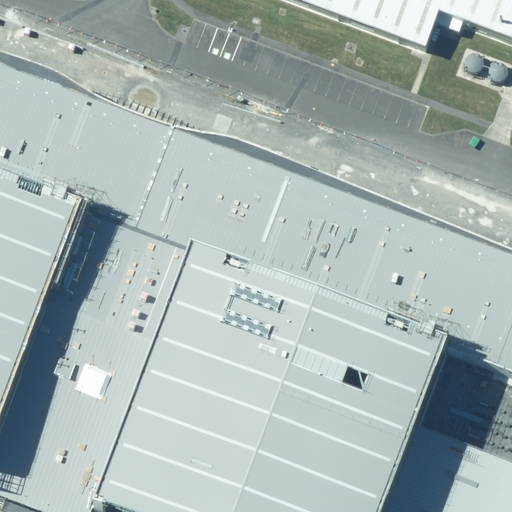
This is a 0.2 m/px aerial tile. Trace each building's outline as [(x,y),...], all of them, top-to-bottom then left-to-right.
[(511,0),(287,0),(424,51),(439,15),(511,43),(511,0)] [(476,54),(472,54),(468,56),(465,60),(464,64),(465,68),(468,71),(472,73),(476,73),(480,71),(482,68),(483,64),(482,60),(480,56),(476,54)] [(500,63),(496,63),(492,65),(489,68),(488,72),(489,77),(492,80),(496,82),(500,82),(504,80),(506,77),(507,73),(507,68),(504,65),(500,63)] [(511,511),(511,258),(0,71),(0,497),(40,511),(511,511)] [(149,80),(139,108),(197,130),(207,102),(149,80)]
